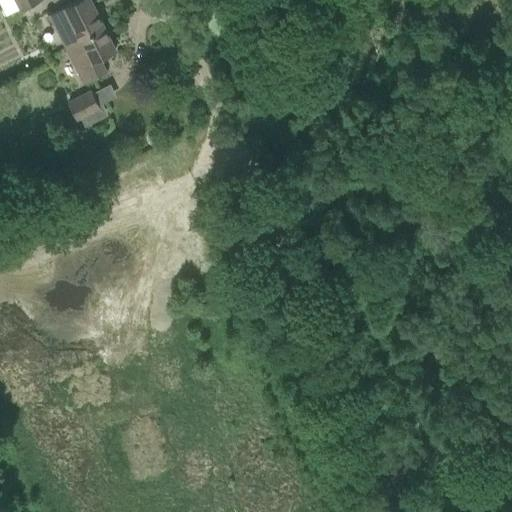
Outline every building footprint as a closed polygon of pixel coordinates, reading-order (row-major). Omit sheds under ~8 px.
[(0,0),(0,3),(6,15),(20,8),(21,10),(40,0),(0,0)] [(89,0),(77,0),(49,14),(60,35),(73,28),(79,40),(104,28),(89,0)] [(79,40),(66,47),(84,83),(107,72),(106,71),(98,75),(92,63),(115,51),(104,28),(79,40)] [(99,107),(92,91),(68,102),(76,118),(99,107)] [(99,158),(105,171),(118,164),(112,152),(99,158)]
